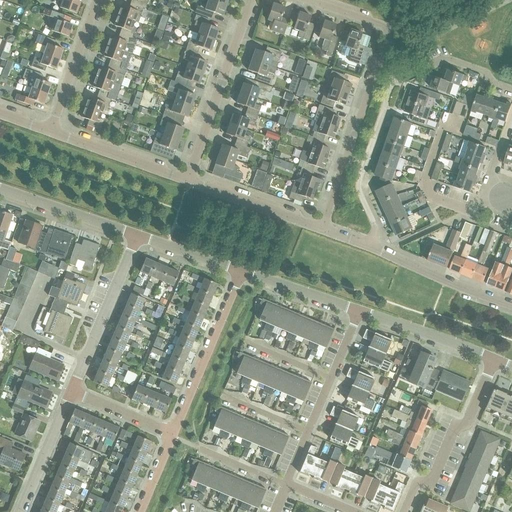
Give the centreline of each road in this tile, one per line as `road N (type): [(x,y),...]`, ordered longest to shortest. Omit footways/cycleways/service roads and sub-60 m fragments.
road 1 (residential): [(322,228),(387,30),(301,0)]
road 2 (residential): [(187,179),(251,0)]
road 3 (residential): [(404,511),(456,423),(469,419),(491,360)]
road 4 (residential): [(240,272),(174,433)]
road 5 (residential): [(369,245),(375,227),(358,180),(393,81)]
road 6 (residential): [(503,197),(462,208),(428,196),(423,185),(441,133),(462,123)]
road 7 (residential): [(72,389),(134,234)]
road 8 (residential): [(511,307),(369,245)]
road 9 (residential): [(187,179),(48,131)]
road 10 (residential): [(322,228),(187,179)]
road 11 (residential): [(491,360),(358,310)]
road 12 (residential): [(134,234),(0,189)]
road 13 (residential): [(98,0),(48,131)]
road 14 (residential): [(17,511),(72,389)]
road 15 (residential): [(358,310),(240,272)]
